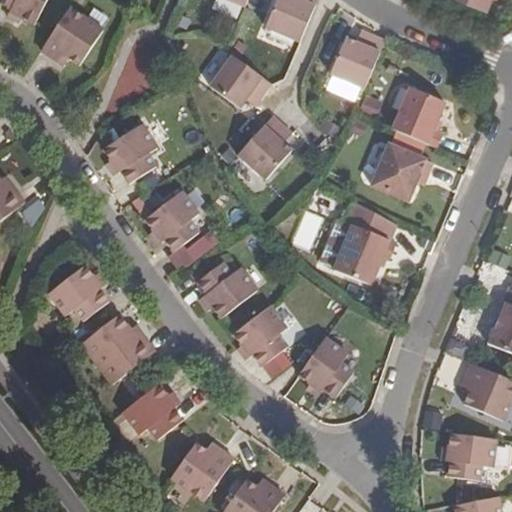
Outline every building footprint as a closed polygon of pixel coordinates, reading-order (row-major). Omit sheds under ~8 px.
[(34,26),(47,0),(0,0),(0,2),(12,9),(9,13),(22,19),(34,26)] [(278,0),(266,29),(300,43),(318,0),(278,0)] [(458,0),(485,11),(489,0),(458,0)] [(70,9),(41,52),(57,62),(61,55),(68,60),(79,67),(104,32),(70,9)] [(7,18),(19,24),(22,19),(9,13),(7,18)] [(371,35),(362,31),(357,43),(366,47),(371,35)] [(365,90),(386,41),(371,35),(366,47),(357,43),(346,38),(331,76),(365,90)] [(57,62),(64,67),(68,60),(61,55),(57,62)] [(258,104),(272,85),(233,57),(210,87),(241,110),(247,101),(256,107),(258,104)] [(434,131),(445,104),(407,88),(390,130),(437,150),(443,134),(434,131)] [(285,128),(273,117),(238,157),(266,181),(293,151),(282,142),(277,137),(285,128)] [(111,163),(119,174),(121,173),(130,186),(157,168),(148,156),(157,150),(142,126),(104,151),(111,163)] [(291,133),(285,128),(277,137),(282,142),(291,133)] [(371,187),(408,203),(417,183),(420,176),(426,179),(433,164),(389,146),(371,187)] [(107,165),(114,177),(119,174),(111,163),(107,165)] [(423,186),(426,179),(420,176),(417,183),(423,186)] [(0,182),(9,193),(14,190),(5,179),(0,182)] [(0,181),(0,223),(25,204),(14,190),(9,193),(0,182),(0,181)] [(154,232),(162,244),(165,242),(174,254),(199,234),(190,222),(199,216),(181,193),(145,221),(154,232)] [(397,225),(390,222),(355,203),(347,222),(353,225),(334,271),(371,287),(383,259),(390,262),(397,244),(390,241),(397,225)] [(305,211),(290,245),(310,254),(325,219),(305,211)] [(149,236),(158,247),(162,244),(154,232),(149,236)] [(204,298),(212,309),(221,320),(257,292),(240,270),(232,276),(223,265),(197,284),(206,296),(204,298)] [(102,289),(94,278),(85,267),(49,295),(66,318),(75,310),(84,323),(109,303),(100,291),(102,289)] [(94,278),(102,289),(106,286),(98,275),(94,278)] [(511,290),(509,289),(503,304),(505,305),(489,345),(511,354),(511,290)] [(200,301),(208,312),(212,309),(204,298),(200,301)] [(287,330),(270,308),(234,336),(242,347),(250,358),(253,356),(262,368),(287,348),(278,337),(287,330)] [(131,331),(120,316),(81,345),(113,386),(155,353),(144,339),(140,342),(131,331)] [(131,331),(140,342),(144,339),(135,327),(131,331)] [(348,355),(325,339),(299,377),(310,385),(321,394),(323,391),(335,400),(354,373),(342,365),(348,355)] [(238,350),(246,361),(250,358),(242,347),(238,350)] [(511,401),(511,382),(471,365),(464,382),(472,386),(469,394),(463,405),(503,422),(511,401)] [(461,390),(469,394),(472,386),(464,382),(461,390)] [(168,397),(159,385),(122,414),(140,436),(148,429),(158,442),(183,422),(174,410),(176,408),(168,397)] [(310,385),(307,389),(318,397),(321,394),(310,385)] [(168,397),(176,408),(180,405),(172,394),(168,397)] [(493,469),(496,441),(450,435),(448,449),(447,463),(450,463),(448,478),(480,482),(482,467),(493,469)] [(207,452),(196,444),(171,479),(204,502),(234,461),(219,450),(214,457),(207,452)] [(207,452),(214,457),(219,450),(212,445),(207,452)] [(257,488),(247,480),(224,511),(273,511),(285,497),(270,486),(264,493),(257,488)] [(257,488),(264,493),(270,486),(263,481),(257,488)] [(500,511),(498,499),(453,508),(453,511),(500,511)]
